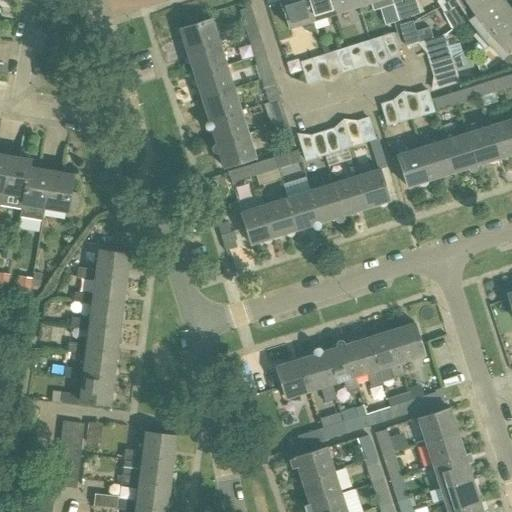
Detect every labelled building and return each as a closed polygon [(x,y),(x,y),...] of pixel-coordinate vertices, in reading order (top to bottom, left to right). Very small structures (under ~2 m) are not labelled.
[(312,21),(313,21),(306,0),(280,0),(289,28),(302,24),(304,30),(309,32),(316,30),(312,21)] [(306,0),(313,21),(336,13),(331,0),(306,0)] [(331,0),(336,13),(359,6),(356,0),(331,0)] [(398,21),(410,17),(404,0),(395,0),(392,2),(398,21)] [(468,19),(493,0),(450,0),(440,7),(443,13),(452,29),(468,19)] [(478,43),(511,13),(501,0),(493,0),(468,19),(478,31),(474,34),(473,36),(478,43)] [(258,29),(250,6),(238,10),(246,33),(258,29)] [(511,13),(478,43),(484,49),(486,48),(490,45),(501,57),(511,53),(511,13)] [(187,53),(219,42),(212,19),(180,29),(187,53)] [(417,44),(419,42),(412,21),(399,25),(406,47),(417,44)] [(246,33),(253,56),(265,52),(258,29),(246,33)] [(378,67),(388,58),(400,55),(393,32),(369,40),(372,49),(378,67)] [(429,65),(452,58),(445,34),(419,42),(417,44),(426,53),(429,65)] [(378,67),(372,49),(369,40),(346,47),(354,69),(365,66),(378,67)] [(194,76),(227,65),(219,42),(187,53),(194,76)] [(342,73),(354,69),(346,47),(324,54),(332,82),(342,73)] [(253,56),(261,79),(272,75),(265,52),(253,56)] [(332,82),(324,54),(300,62),(307,84),(319,80),(332,82)] [(452,58),(429,65),(433,76),(431,90),(459,82),(452,58)] [(202,99),(234,88),(227,65),(194,76),(202,99)] [(511,73),(499,78),(502,90),(511,86),(511,73)] [(280,98),(272,75),(261,79),(265,93),(268,102),(280,98)] [(480,97),(502,90),(499,78),(476,85),(480,97)] [(453,92),(457,104),(480,97),(476,85),(453,92)] [(204,123),(241,111),(234,88),(202,99),(208,120),(206,121),(204,123)] [(434,111),(431,99),(428,89),(415,93),(402,91),(411,119),(435,112),(434,111)] [(387,126),(411,119),(402,91),(392,100),(380,103),(387,126)] [(434,111),(457,104),(453,92),(431,99),(434,111)] [(280,98),(268,102),(268,103),(263,104),(271,127),(275,125),(287,121),(280,98)] [(212,146),(249,134),(241,111),(204,123),(204,125),(204,127),(205,128),(205,129),(207,130),(209,130),(212,130),(216,143),(213,145),(212,146)] [(375,139),(375,137),(369,117),(356,120),(343,119),(351,147),(369,141),(375,139)] [(511,119),(511,118),(489,126),(499,158),(511,153),(511,119)] [(328,154),(351,147),(343,119),(333,128),(320,132),(328,154)] [(295,145),(287,121),(275,125),(283,149),(295,145)] [(478,164),(499,158),(489,126),(466,133),(477,168),(478,164)] [(305,161),(328,154),(320,132),(310,135),(296,133),(305,161)] [(476,170),(477,168),(466,133),(443,140),(453,172),(465,168),(469,171),(471,172),(473,172),(474,172),(475,171),(476,170)] [(212,146),(211,148),(211,150),(213,152),(216,153),(219,153),(224,168),(256,158),(249,134),(212,146)] [(360,174),(370,205),(389,199),(380,169),(387,167),(378,136),(375,137),(375,139),(369,141),(378,168),(360,174)] [(420,147),(430,179),(453,172),(443,140),(420,147)] [(407,187),(430,179),(420,147),(397,155),(407,187)] [(298,149),(276,156),(279,168),(301,161),(298,149)] [(0,204),(21,208),(29,166),(30,159),(6,155),(0,191),(0,204)] [(256,175),(279,168),(276,156),(252,163),(256,175)] [(256,175),(252,163),(227,171),(231,183),(256,175)] [(42,220),(44,207),(50,170),(29,166),(21,208),(19,216),(42,220)] [(50,170),(44,207),(74,213),(77,211),(79,208),(81,198),(79,194),(76,191),(70,190),(73,174),(50,170)] [(346,213),(370,205),(360,174),(336,182),(346,213)] [(343,214),(346,213),(336,182),(312,189),(322,220),(333,217),(335,220),(335,221),(336,222),(339,222),(340,222),(341,222),(343,220),(344,217),(343,214)] [(320,221),(322,220),(312,189),(289,197),(298,228),(310,224),(312,228),(313,229),(315,229),(316,229),(317,229),(319,228),(320,227),(321,226),(321,224),(320,221)] [(275,235),(298,228),(289,197),(265,204),(275,235)] [(250,243),(275,235),(265,204),(240,212),(250,243)] [(78,267),(77,277),(95,279),(96,275),(126,278),(129,253),(99,249),(96,270),(78,267)] [(0,272),(0,285),(8,287),(9,274),(0,272)] [(34,273),(32,285),(39,287),(41,274),(34,273)] [(75,292),(74,302),(92,304),(92,300),(123,304),(126,278),(96,275),(95,279),(93,294),(75,292)] [(18,276),(17,286),(29,288),(31,278),(18,276)] [(72,317),(71,327),(89,329),(89,325),(120,329),(123,304),(92,300),(92,304),(90,319),(72,317)] [(391,330),(401,362),(425,354),(415,323),(391,330)] [(68,342),(67,351),(86,354),(86,350),(117,354),(120,329),(89,325),(89,329),(87,345),(68,342)] [(400,362),(401,362),(391,330),(368,338),(379,369),(389,366),(393,378),(404,374),(400,362)] [(378,370),(379,369),(368,338),(348,344),(344,341),(356,377),(366,373),(370,387),(382,384),(378,370)] [(356,377),(344,341),(342,340),(340,339),(338,340),(336,341),(335,342),(335,344),(335,349),(323,353),(333,384),(343,381),(347,392),(358,389),(355,377),(356,377)] [(323,353),(321,349),(321,348),(320,347),(318,347),(315,347),(313,349),(312,350),(312,352),(313,356),(300,360),(310,392),(320,388),(324,402),(336,399),(332,385),(333,384),(323,353)] [(65,367),(64,377),(83,379),(83,375),(114,379),(117,354),(86,350),(86,354),(84,370),(65,367)] [(287,399),(310,392),(300,360),(276,368),(287,399)] [(62,392),(60,401),(79,404),(80,401),(110,405),(114,379),(83,375),(83,379),(81,394),(62,392)] [(417,411),(445,402),(441,390),(413,399),(417,411)] [(394,418),(417,411),(413,399),(390,406),(394,418)] [(371,425),(394,418),(390,406),(368,413),(371,425)] [(425,442),(458,431),(451,408),(418,419),(425,442)] [(349,433),(371,425),(368,413),(345,420),(349,433)] [(83,434),(84,423),(62,420),(61,431),(83,434)] [(326,440),(349,433),(345,420),(322,428),(326,440)] [(301,448),(326,440),(322,428),(297,436),(301,448)] [(382,456),(394,452),(387,429),(374,433),(382,456)] [(82,445),(83,434),(61,431),(60,442),(82,445)] [(433,465),(470,453),(470,452),(465,453),(458,431),(425,442),(433,465)] [(124,449),(123,459),(143,461),(143,457),(174,460),(177,436),(146,432),(144,451),(124,449)] [(364,461),(376,457),(369,434),(357,438),(364,461)] [(80,456),(82,445),(60,442),(58,453),(80,456)] [(302,482),(334,471),(327,447),(294,458),(294,457),(288,459),(291,469),(297,467),(302,482)] [(389,479),(401,475),(394,452),(382,456),(389,479)] [(79,467),(80,456),(58,453),(57,464),(79,467)] [(440,488),(473,477),(469,463),(473,461),(470,453),(433,465),(440,488)] [(122,474),(120,484),(140,486),(140,482),(170,486),(174,460),(143,457),(143,461),(141,476),(122,474)] [(372,485),(384,481),(376,457),(364,461),(372,485)] [(78,478),(79,467),(57,464),(56,475),(78,478)] [(303,506),(342,494),(334,471),(302,482),(309,503),(303,505),(303,506)] [(76,488),(78,478),(56,475),(54,484),(55,486),(76,488)] [(396,502),(409,498),(401,475),(389,479),(396,502)] [(447,511),(481,500),(473,477),(440,488),(447,511)] [(379,508),(391,504),(384,481),(372,485),(379,508)] [(55,486),(54,484),(33,482),(32,493),(54,496),(55,486)] [(94,493),(92,507),(117,509),(137,511),(137,507),(167,511),(170,486),(140,482),(140,486),(138,501),(118,499),(119,496),(94,493)] [(53,506),(54,496),(32,493),(31,504),(53,506)] [(347,511),(342,494),(303,506),(305,511),(347,511)] [(399,511),(413,511),(409,498),(396,502),(399,511)] [(447,511),(484,511),(481,500),(447,511)]
